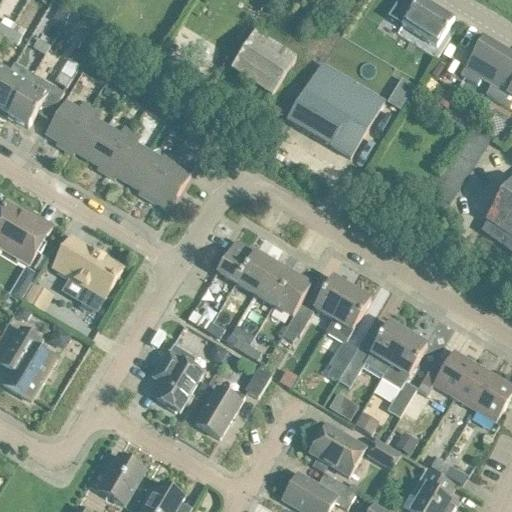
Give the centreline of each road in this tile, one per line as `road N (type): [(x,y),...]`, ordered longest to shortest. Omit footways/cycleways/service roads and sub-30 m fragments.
road 1 (residential): [(511,337),(266,193),(237,188),(217,200),(177,266)]
road 2 (residential): [(177,266),(0,163)]
road 3 (residential): [(245,499),(94,409)]
road 4 (residential): [(94,409),(177,266)]
road 5 (residential): [(0,430),(57,456),(73,446),(94,409)]
